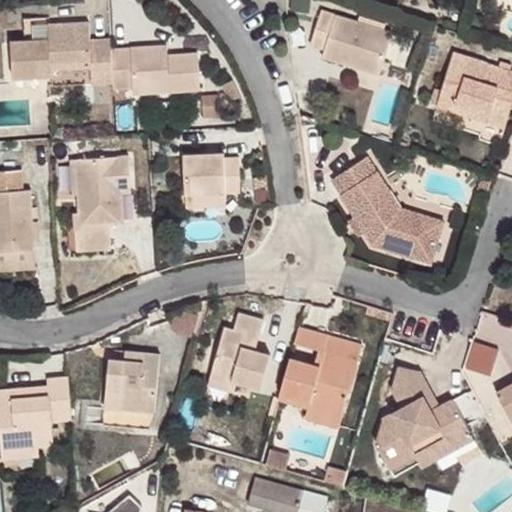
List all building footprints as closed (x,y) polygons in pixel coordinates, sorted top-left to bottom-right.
[(387,61),(394,39),(322,17),(313,51),(326,55),(324,63),(381,80),(387,61)] [(52,86),(112,84),(111,52),(110,40),(91,40),(91,24),(51,25),(51,18),(27,19),(28,41),(13,42),(14,78),(52,76),(52,86)] [(287,39),(290,67),(304,65),(301,37),(287,39)] [(410,44),(394,39),(387,61),(403,66),(410,44)] [(155,57),(168,57),(168,48),(154,49),(155,57)] [(112,84),(113,91),(134,91),(135,95),(201,92),(198,56),(168,57),(155,57),(154,49),(111,52),(112,84)] [(492,115),(489,125),(508,131),(511,118),(511,73),(490,67),(484,86),(467,81),(473,62),(456,56),(439,109),(459,115),(462,105),(492,115)] [(459,115),(489,125),(492,115),(462,105),(459,115)] [(184,155),(186,195),(227,194),(242,193),(240,159),(225,159),(225,153),(184,155)] [(82,224),(76,225),(77,251),(113,250),(112,223),(124,223),(123,192),(122,179),(132,179),(130,157),(79,160),(82,224)] [(72,160),(76,225),(82,224),(79,160),(72,160)] [(366,161),(331,184),(341,199),(374,249),(378,247),(382,252),(432,267),(444,225),(414,216),(406,221),(366,161)] [(0,253),(36,251),(35,242),(34,224),(33,193),(23,192),(23,172),(0,172),(0,253)] [(494,177),(484,174),(479,193),(488,196),(494,177)] [(122,179),(123,192),(133,191),(132,179),(122,179)] [(227,194),(186,195),(187,208),(228,207),(227,194)] [(36,251),(0,253),(0,271),(36,268),(36,251)] [(200,337),(206,316),(199,314),(201,306),(178,313),(171,328),(177,335),(191,339),(192,335),(200,337)] [(395,318),(369,310),(367,315),(393,323),(395,318)] [(224,326),(209,377),(233,385),(234,381),(261,389),(270,354),(255,349),(243,346),(246,336),(258,339),(264,320),(237,313),(233,328),(224,326)] [(511,321),(504,319),(502,326),(511,329),(511,321)] [(325,335),(301,329),(297,344),(321,351),(325,335)] [(361,345),(325,335),(321,351),(317,366),(293,359),(285,388),(311,395),(309,401),(345,411),(361,345)] [(255,349),(258,339),(246,336),(243,346),(255,349)] [(499,351),(476,344),(468,369),(491,376),(499,351)] [(109,359),(106,405),(146,408),(156,409),(160,351),(131,349),(130,360),(124,360),(109,359)] [(425,396),(433,392),(422,373),(401,367),(395,390),(405,408),(383,420),(376,443),(393,475),(420,460),(423,467),(434,461),(439,469),(477,448),(452,400),(440,406),(432,411),(425,396)] [(233,385),(209,377),(206,385),(230,393),(233,385)] [(73,423),(70,381),(49,382),(50,388),(30,390),(0,392),(0,421),(2,451),(40,448),(55,447),(53,425),(73,423)] [(511,387),(503,392),(511,409),(511,387)] [(311,395),(285,388),(283,395),(309,401),(311,395)] [(433,392),(425,396),(432,411),(440,406),(433,392)] [(276,419),(282,399),(275,398),(269,417),(276,419)] [(345,411),(309,401),(307,408),(343,418),(345,411)] [(146,408),(106,405),(104,423),(145,427),(146,408)] [(41,458),(40,448),(2,451),(3,461),(41,458)] [(273,450),(268,466),(289,471),(293,455),(273,450)] [(328,483),(347,488),(351,473),(332,468),(328,483)] [(290,511),(297,491),(248,477),(241,502),(277,511),(290,511)] [(141,511),(143,498),(131,487),(106,507),(105,511),(141,511)] [(322,511),(326,499),(297,491),(290,511),(322,511)]
